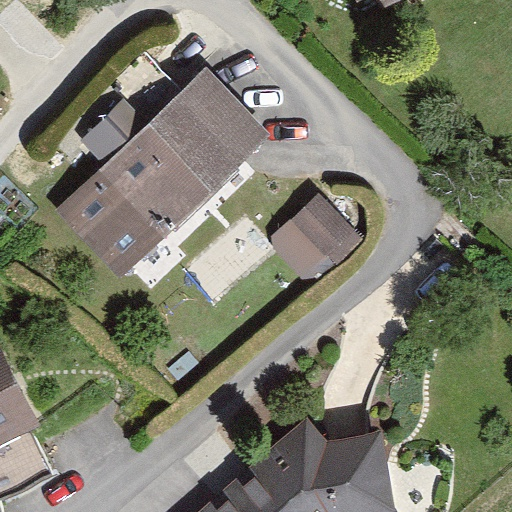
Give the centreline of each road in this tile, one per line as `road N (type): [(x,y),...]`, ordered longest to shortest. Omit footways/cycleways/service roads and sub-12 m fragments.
road 1 (residential): [(223,0),(406,179),(405,231),(200,419),(75,511)]
road 2 (residential): [(0,145),(136,0)]
